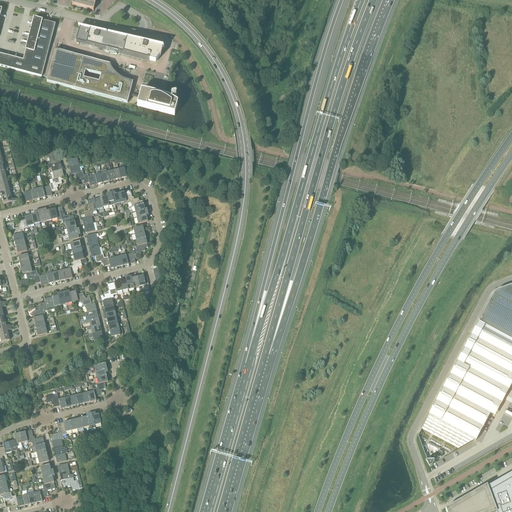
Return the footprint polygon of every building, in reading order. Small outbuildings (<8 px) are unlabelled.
[(93,11),(96,1),(95,1),(95,0),(73,0),(72,5),(93,11)] [(0,66),(42,77),(55,24),(53,24),(43,21),(42,21),(34,19),(33,20),(23,61),(0,54),(0,16),(2,11),(0,10),(0,66)] [(79,28),(76,42),(86,44),(92,46),(94,46),(105,49),(108,50),(148,60),(150,61),(156,62),(157,61),(158,59),(159,58),(160,58),(161,56),(162,55),(162,54),(161,54),(163,49),(161,48),(128,40),(127,39),(112,35),(96,31),(95,31),(93,30),(79,27),(80,27),(79,28)] [(55,50),(48,78),(47,82),(127,104),(129,96),(139,99),(137,106),(175,116),(178,104),(175,103),(173,102),(171,100),(169,99),(167,98),(162,96),(157,95),(156,95),(156,94),(155,93),(154,93),(153,93),(153,94),(152,94),(152,93),(149,93),(145,92),(141,91),(139,97),(130,94),(132,87),(133,83),(133,82),(131,82),(130,82),(128,81),(127,81),(125,80),(124,80),(122,79),(121,78),(120,77),(119,76),(117,76),(116,74),(115,73),(114,72),(113,71),(110,65),(90,60),(89,59),(62,52),(55,50)] [(55,152),(46,154),(47,159),(49,158),(51,165),(60,163),(59,156),(56,156),(55,152)] [(69,168),(79,166),(77,158),(67,161),(69,168)] [(60,163),(51,165),(47,166),(48,169),(52,168),(52,172),(62,170),(60,163)] [(81,173),(79,166),(69,168),(71,175),(75,174),(81,173)] [(119,170),(121,179),(127,178),(125,168),(119,170)] [(60,178),(64,177),(62,170),(52,172),(53,172),(54,179),(60,178)] [(115,181),(121,179),(119,170),(113,171),(115,181)] [(107,172),(109,182),(115,181),(113,171),(107,172)] [(75,174),(76,181),(81,180),(81,181),(82,180),(83,185),(89,183),(88,177),(88,175),(84,176),(83,172),(81,173),(75,174)] [(107,172),(101,174),(103,184),(109,182),(107,172)] [(103,184),(101,174),(95,175),(98,185),(103,184)] [(98,185),(95,175),(88,177),(89,183),(90,187),(98,185)] [(62,184),(60,178),(54,179),(52,180),(53,183),(49,184),(50,187),(51,193),(52,193),(58,191),(57,186),(58,186),(58,185),(62,184)] [(50,187),(43,188),(45,198),(52,196),(52,193),(51,193),(50,187)] [(45,198),(43,188),(37,190),(39,199),(45,198)] [(9,190),(1,192),(2,198),(11,196),(9,190)] [(33,201),(39,199),(37,190),(31,191),(33,201)] [(26,203),(33,201),(31,191),(24,193),(26,203)] [(140,205),(143,204),(143,201),(140,202),(140,201),(139,201),(138,199),(134,200),(134,199),(133,199),(131,191),(124,192),(125,196),(126,199),(127,202),(126,202),(127,204),(131,203),(132,207),(134,207),(134,206),(140,205)] [(112,193),(115,205),(121,203),(118,194),(115,195),(115,192),(112,193)] [(124,192),(118,194),(121,203),(126,202),(127,202),(126,199),(125,196),(124,192)] [(109,206),(115,205),(112,193),(106,195),(106,197),(107,197),(109,206)] [(103,208),(109,206),(107,197),(106,197),(101,198),(103,208)] [(101,198),(94,200),(94,203),(95,203),(96,209),(103,208),(101,198)] [(81,216),(82,219),(85,218),(92,217),(94,216),(93,212),(97,212),(96,209),(95,203),(94,203),(94,200),(87,201),(89,209),(88,210),(88,211),(84,212),(84,215),(81,216)] [(145,210),(143,204),(140,205),(134,206),(134,207),(136,212),(145,210)] [(71,222),(75,221),(73,215),(70,216),(70,215),(65,216),(65,215),(64,216),(62,208),(56,209),(56,213),(58,219),(57,219),(58,221),(62,220),(63,224),(65,223),(71,222)] [(43,210),(46,222),(51,220),(49,211),(47,211),(46,209),(43,210)] [(56,209),(49,211),(51,220),(57,219),(58,219),(56,213),(56,209)] [(147,209),(145,210),(136,212),(137,218),(146,216),(149,215),(147,209)] [(43,210),(37,212),(40,223),(46,222),(43,210)] [(40,223),(37,212),(31,213),(32,215),(34,225),(40,223)] [(32,215),(25,217),(25,219),(26,220),(27,226),(31,225),(31,227),(34,227),(34,225),(32,215)] [(146,216),(137,218),(138,224),(148,222),(146,216)] [(82,219),(84,226),(93,224),(92,217),(85,218),(82,219)] [(14,232),(15,235),(16,235),(23,234),(25,233),(24,229),(28,229),(27,226),(26,220),(19,222),(20,226),(19,227),(19,228),(15,229),(16,232),(14,232)] [(66,229),(76,227),(75,221),(71,222),(65,223),(66,229)] [(93,224),(84,226),(86,234),(97,231),(101,230),(100,227),(99,227),(97,227),(96,223),(93,224)] [(135,235),(144,232),(143,226),(133,229),(135,235)] [(68,235),(77,233),(80,232),(79,229),(77,230),(76,227),(66,229),(68,235)] [(80,235),(80,232),(77,233),(68,235),(69,241),(79,239),(78,236),(80,235)] [(136,240),(146,238),(144,232),(135,235),(136,240)] [(13,236),(14,242),(24,240),(23,234),(16,235),(15,235),(13,236)] [(96,234),(86,236),(88,244),(97,241),(96,234)] [(147,244),(146,238),(136,240),(138,246),(144,245),(147,244)] [(25,245),(24,240),(14,242),(16,248),(25,245)] [(99,248),(97,241),(88,244),(90,250),(99,248)] [(72,250),(81,247),(80,242),(70,244),(72,250)] [(134,260),(135,260),(141,258),(140,255),(141,255),(141,252),(145,251),(144,248),(148,247),(147,244),(144,245),(138,246),(135,247),(136,251),(132,252),(133,254),(134,260)] [(27,252),(25,245),(16,248),(17,254),(27,252)] [(73,256),(83,253),(81,247),(72,250),(73,256)] [(99,248),(90,250),(91,258),(95,257),(101,255),(99,248)] [(73,256),(74,262),(81,260),(81,261),(84,260),(83,253),(73,256)] [(28,254),(18,257),(20,263),(29,261),(28,254)] [(136,263),(135,260),(134,260),(133,254),(126,256),(128,265),(136,263)] [(108,260),(109,260),(108,258),(104,259),(103,255),(101,255),(95,257),(97,263),(101,262),(101,263),(102,263),(104,268),(110,266),(108,260)] [(120,257),(123,267),(128,265),(126,256),(120,257)] [(117,268),(123,267),(120,257),(114,259),(117,268)] [(114,259),(109,260),(108,260),(110,266),(111,270),(117,268),(114,259)] [(81,260),(74,262),(72,262),(73,266),(69,267),(70,269),(72,275),(78,274),(77,269),(78,269),(78,268),(82,267),(81,261),(81,260)] [(21,269),(31,266),(29,261),(20,263),(21,269)] [(32,272),(31,266),(21,269),(22,275),(26,274),(32,272)] [(64,271),(66,280),(73,279),(72,275),(70,269),(64,271)] [(32,272),(26,274),(27,280),(32,279),(32,280),(33,280),(34,284),(35,284),(41,283),(40,277),(39,274),(38,275),(37,271),(34,272),(32,272)] [(64,271),(58,272),(61,282),(66,280),(64,271)] [(61,282),(58,272),(53,274),(55,283),(61,282)] [(55,283),(53,274),(47,275),(49,284),(55,283)] [(41,283),(42,286),(49,284),(47,275),(40,277),(41,283)] [(144,276),(137,277),(140,287),(146,285),(145,284),(148,283),(147,277),(144,278),(144,276)] [(126,280),(128,290),(134,288),(132,279),(131,277),(125,278),(126,280)] [(132,279),(134,288),(140,287),(137,277),(132,279)] [(126,280),(120,282),(122,291),(128,290),(126,280)] [(120,282),(114,283),(116,292),(117,292),(122,291),(120,282)] [(102,299),(101,299),(102,302),(112,300),(114,299),(113,296),(117,295),(117,292),(116,292),(114,283),(108,285),(109,288),(108,288),(109,291),(108,292),(109,294),(104,295),(105,298),(102,299)] [(493,295),(429,416),(476,441),(511,373),(511,286),(511,287),(510,287),(509,287),(497,291),(496,292),(495,293),(494,294),(493,295)] [(66,304),(72,303),(70,293),(69,291),(63,293),(64,295),(66,304)] [(72,303),(78,301),(77,295),(76,292),(70,293),(72,303)] [(60,306),(66,304),(64,295),(63,293),(57,294),(58,296),(60,306)] [(83,306),(85,306),(92,304),(90,298),(85,299),(85,298),(84,298),(83,294),(77,295),(78,301),(78,304),(82,303),(83,306)] [(55,307),(52,297),(45,299),(46,303),(47,309),(48,309),(48,311),(51,310),(51,311),(55,310),(55,307)] [(112,300),(102,302),(104,308),(113,306),(112,300)] [(36,313),(32,314),(33,318),(36,317),(37,318),(43,316),(45,316),(44,312),(48,311),(48,309),(47,309),(46,303),(39,304),(40,307),(35,309),(35,310),(35,311),(36,313)] [(95,303),(92,304),(85,306),(87,313),(97,311),(95,303)] [(103,311),(102,312),(103,314),(103,315),(104,314),(115,312),(113,306),(104,308),(104,311),(103,311)] [(97,311),(87,313),(84,314),(86,321),(89,320),(98,318),(97,311)] [(116,318),(115,312),(103,315),(105,321),(107,320),(116,318)] [(33,318),(35,325),(44,322),(43,316),(37,318),(36,317),(33,318)] [(98,318),(89,320),(86,321),(86,324),(90,323),(91,327),(100,325),(98,318)] [(108,326),(118,323),(116,318),(107,320),(108,326)] [(44,322),(35,325),(36,331),(46,328),(44,322)] [(118,323),(108,326),(109,332),(119,329),(118,323)] [(91,330),(92,334),(102,331),(100,325),(91,327),(87,328),(88,331),(91,330)] [(46,328),(36,331),(38,336),(47,334),(46,328)] [(119,329),(109,332),(111,338),(123,335),(121,329),(119,329)] [(92,334),(88,335),(89,339),(93,338),(94,341),(104,339),(102,332),(102,331),(92,334)] [(8,335),(0,336),(0,337),(1,343),(10,341),(8,335)] [(94,366),(95,372),(105,370),(103,364),(94,366)] [(106,376),(105,370),(95,372),(97,378),(106,376)] [(108,382),(106,376),(97,378),(98,384),(104,383),(108,382)] [(93,389),(94,392),(95,398),(102,396),(101,392),(102,391),(102,390),(106,389),(104,383),(98,384),(96,385),(97,388),(93,389)] [(94,392),(88,393),(90,403),(96,401),(95,398),(94,392)] [(82,395),(84,404),(90,403),(88,393),(82,395)] [(54,408),(60,406),(59,400),(58,398),(54,399),(53,395),(45,397),(47,404),(51,403),(51,404),(53,403),(54,408)] [(78,406),(84,404),(82,395),(76,396),(78,406)] [(70,397),(72,407),(78,406),(76,396),(70,397)] [(64,399),(59,400),(60,406),(61,410),(67,408),(64,399)] [(92,414),(93,416),(95,425),(101,424),(99,414),(96,415),(95,413),(92,414)] [(95,425),(93,416),(92,414),(86,415),(87,417),(89,427),(95,425)] [(83,428),(89,427),(87,417),(81,419),(83,428)] [(81,419),(75,420),(77,430),(83,428),(81,419)] [(72,431),(77,430),(75,420),(69,422),(72,431)] [(66,433),(72,431),(69,422),(63,423),(64,427),(66,433)] [(52,442),(55,441),(61,440),(64,440),(63,436),(67,435),(66,433),(64,427),(63,423),(57,425),(59,433),(58,433),(58,434),(50,436),(52,442)] [(32,431),(25,432),(26,436),(28,442),(27,442),(28,444),(32,443),(32,446),(33,447),(35,447),(35,446),(41,445),(44,444),(43,438),(35,440),(35,439),(34,439),(32,431)] [(25,432),(19,434),(22,443),(27,442),(28,442),(26,436),(25,432)] [(13,435),(15,441),(16,445),(22,443),(19,434),(13,435)] [(52,442),(53,449),(63,447),(61,440),(55,441),(52,442)] [(15,441),(9,442),(11,452),(18,450),(16,445),(15,441)] [(11,452),(9,442),(3,444),(4,447),(6,453),(11,452)] [(46,450),(44,444),(41,445),(35,446),(35,447),(36,452),(46,450)] [(63,448),(63,447),(53,449),(55,456),(65,454),(68,453),(67,449),(65,449),(65,447),(63,448)] [(36,452),(38,458),(47,456),(46,450),(36,452)] [(65,454),(55,456),(57,464),(66,461),(65,454)] [(49,462),(47,456),(38,458),(39,464),(49,462)] [(59,474),(69,471),(67,464),(58,467),(59,474)] [(51,471),(50,465),(40,467),(42,473),(51,471)] [(51,471),(42,473),(43,479),(53,477),(55,476),(53,470),(51,471)] [(61,481),(65,480),(71,478),(73,478),(74,478),(73,475),(70,475),(69,471),(59,474),(61,481)] [(511,511),(511,473),(487,488),(486,486),(445,510),(445,511),(511,511)] [(53,477),(43,479),(44,485),(51,483),(54,483),(52,477),(53,477)] [(71,478),(65,480),(66,487),(71,485),(71,486),(72,486),(73,491),(80,489),(82,488),(80,480),(78,480),(78,481),(74,482),(73,478),(71,478)] [(40,492),(42,498),(48,497),(47,492),(48,492),(48,491),(55,489),(54,483),(51,483),(44,485),(42,485),(43,489),(39,490),(40,492)] [(33,491),(27,492),(28,495),(30,505),(36,503),(34,494),(33,491)] [(42,502),(42,498),(40,492),(34,494),(36,503),(42,502)] [(3,495),(0,495),(0,498),(0,499),(3,498),(3,500),(4,499),(4,502),(9,501),(10,501),(11,506),(18,504),(16,498),(17,498),(16,496),(15,496),(12,497),(12,496),(11,494),(11,493),(9,493),(9,494),(3,495)] [(25,506),(30,505),(28,495),(22,497),(25,506)] [(18,504),(19,508),(25,506),(22,497),(17,498),(16,498),(18,504)]
